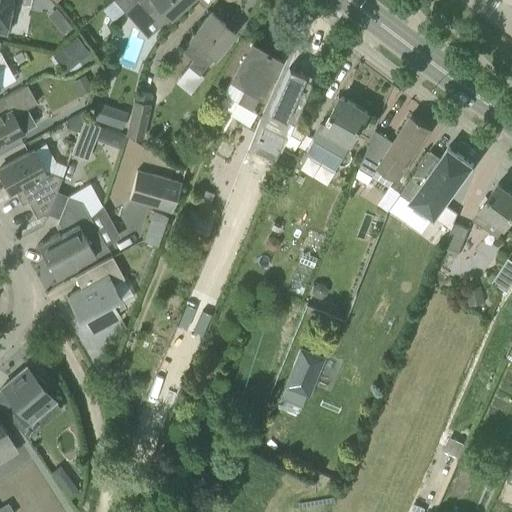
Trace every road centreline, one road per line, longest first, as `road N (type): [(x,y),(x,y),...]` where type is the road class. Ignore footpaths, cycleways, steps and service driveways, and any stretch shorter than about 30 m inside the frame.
road 1 (residential): [(92,502),(92,413),(37,300),(20,298)]
road 2 (tertiary): [(511,125),(349,0)]
